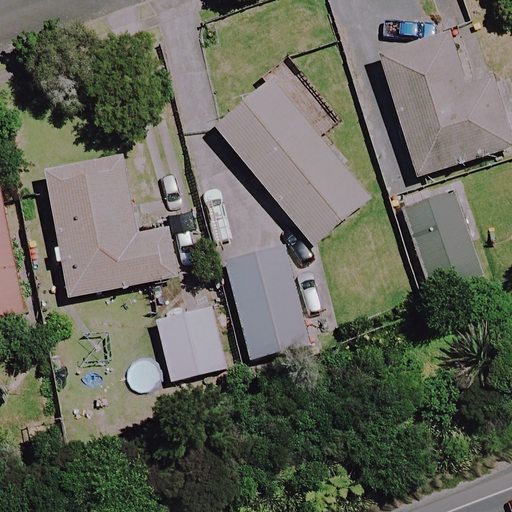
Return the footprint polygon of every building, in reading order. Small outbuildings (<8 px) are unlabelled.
[(382,61),(399,117),(366,127),(378,167),(411,156),(419,182),(511,152),(511,148),(489,75),(461,84),(448,40),(382,61)] [(338,131),(298,74),(219,129),(307,254),(367,212),(320,144),(338,131)] [(137,236),(123,167),(48,182),(73,304),(171,283),(161,231),(137,236)] [(0,321),(23,317),(0,196),(0,321)] [(479,284),(453,199),(403,214),(428,299),(479,284)] [(307,351),(285,256),(225,270),(247,365),(307,351)] [(226,375),(213,314),(158,325),(170,386),(226,375)]
